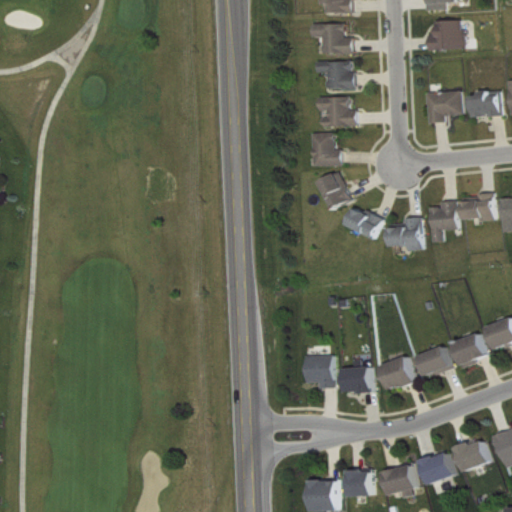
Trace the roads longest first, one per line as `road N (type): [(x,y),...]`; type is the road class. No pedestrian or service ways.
road 1 (tertiary): [(254,511),(232,0)]
road 2 (residential): [(252,436),(379,428),(511,388)]
road 3 (residential): [(405,160),(397,0)]
